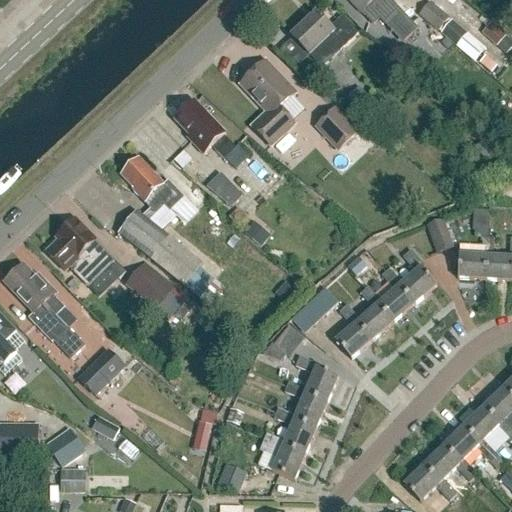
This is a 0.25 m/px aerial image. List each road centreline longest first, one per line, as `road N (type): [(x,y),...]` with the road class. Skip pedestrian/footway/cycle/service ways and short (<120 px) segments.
road 1 (unclassified): [(0,235),(248,0)]
road 2 (residential): [(332,511),(371,452),(485,340),(511,334)]
